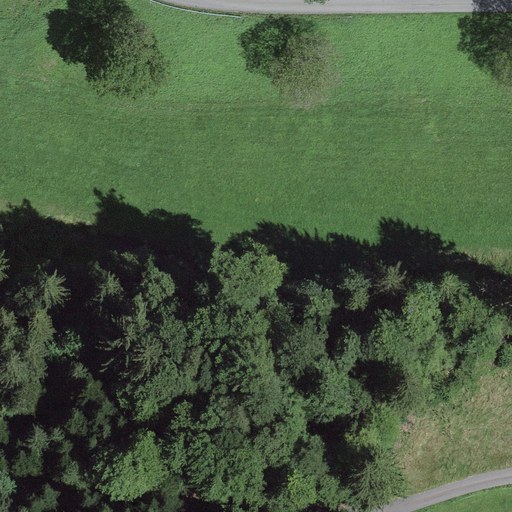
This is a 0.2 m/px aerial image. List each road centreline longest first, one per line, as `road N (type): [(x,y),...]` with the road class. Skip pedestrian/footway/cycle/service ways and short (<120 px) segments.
road 1 (unclassified): [(511,10),(242,10),(170,0)]
road 2 (unclassified): [(252,511),(0,493)]
road 3 (unclassified): [(511,476),(382,511)]
